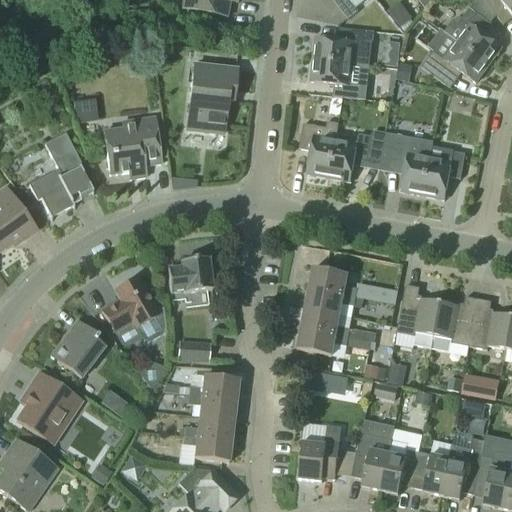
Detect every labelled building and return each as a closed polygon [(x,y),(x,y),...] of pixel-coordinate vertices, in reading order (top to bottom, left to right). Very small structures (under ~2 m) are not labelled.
[(185,0),(184,11),(228,19),(231,3),(238,5),(239,0),(185,0)] [(331,0),(349,22),(359,14),(347,0),(331,0)] [(511,0),(489,0),(485,3),(500,24),(510,16),(511,18),(511,0)] [(398,5),(388,13),(400,29),(411,20),(398,5)] [(456,43),(464,49),(489,68),(502,49),(483,35),(490,26),(469,10),(456,28),(463,33),(456,43)] [(339,43),(315,40),(313,63),(369,68),(371,46),(373,44),(374,35),(364,34),(340,31),(339,43)] [(489,68),(457,44),(456,44),(443,61),(433,53),(421,69),(445,87),(456,71),(475,86),(489,68)] [(236,53),(191,51),(190,64),(236,67),(236,53)] [(333,99),(359,102),(365,103),(369,68),(313,63),(310,85),(334,88),(333,99)] [(396,82),(408,85),(412,67),(400,65),(396,82)] [(223,136),(223,135),(227,104),(233,104),(236,73),(194,68),(187,132),(223,136)] [(295,99),(293,111),(305,113),(307,100),(295,99)] [(73,101),(74,122),(97,121),(96,100),(73,101)] [(104,134),(110,178),(129,175),(130,182),(145,180),(144,169),(160,166),(154,120),(122,125),(123,131),(104,134)] [(328,124),(326,130),(304,126),(299,152),(311,154),(306,178),(328,182),(336,142),(339,126),(328,124)] [(336,142),(328,182),(351,186),(355,162),(380,167),(386,136),(375,133),(371,139),(359,137),(357,146),(336,142)] [(58,172),(29,188),(37,204),(41,202),(52,224),(76,212),(70,201),(78,197),(80,201),(93,194),(79,169),(82,167),(65,136),(44,147),(58,172)] [(401,195),(423,199),(433,147),(433,144),(412,140),(386,136),(380,167),(405,172),(401,195)] [(453,154),(454,150),(433,147),(423,199),(445,203),(449,180),(461,182),(466,156),(453,154)] [(0,196),(0,252),(20,238),(23,241),(35,232),(6,192),(0,196)] [(208,307),(207,293),(212,293),(208,261),(202,262),(198,258),(189,260),(186,263),(180,264),(181,271),(167,273),(171,303),(185,301),(185,305),(190,304),(190,309),(208,307)] [(310,290),(355,299),(356,292),(346,290),(348,278),(314,270),(310,290)] [(163,307),(153,312),(136,281),(115,293),(120,303),(102,313),(113,334),(132,324),(136,330),(143,343),(149,344),(163,336),(167,338),(163,307)] [(414,348),(432,351),(441,305),(418,301),(420,291),(406,288),(397,336),(416,340),(414,348)] [(310,290),(306,311),(340,318),(342,307),(354,309),(356,299),(355,299),(310,290)] [(384,305),(395,307),(397,295),(386,293),(384,305)] [(356,299),(354,309),(361,311),(363,301),(356,299)] [(451,346),(469,350),(479,302),(466,300),(464,310),(441,305),(432,351),(449,355),(451,346)] [(488,350),(506,353),(511,322),(511,319),(490,315),(492,305),(479,302),(469,350),(488,353),(488,350)] [(302,331),(348,340),(350,332),(338,328),(339,326),(340,318),(306,311),(302,331)] [(99,339),(77,323),(50,359),(80,382),(104,350),(95,343),(99,339)] [(335,347),(346,349),(348,340),(302,331),(298,352),(332,359),(335,347)] [(348,340),(354,342),(371,345),(373,345),(375,336),(350,331),(348,340)] [(346,349),(369,353),(369,351),(371,345),(354,342),(348,340),(346,349)] [(178,363),(207,365),(209,347),(179,345),(178,363)] [(137,373),(152,392),(163,370),(154,366),(146,366),(137,373)] [(386,386),(389,369),(378,367),(377,369),(366,367),(364,379),(375,381),(375,384),(386,386)] [(390,370),(387,385),(403,388),(406,373),(390,370)] [(325,376),(313,374),(310,391),(320,393),(322,393),(325,376)] [(26,408),(16,423),(53,448),(81,405),(38,375),(19,404),(26,408)] [(499,384),(465,377),(462,396),(496,404),(499,384)] [(188,398),(236,404),(238,382),(203,378),(202,390),(189,389),(188,398)] [(447,392),(460,394),(462,382),(449,380),(447,392)] [(397,390),(376,386),(373,399),(395,404),(397,390)] [(178,396),(188,398),(189,390),(179,389),(178,396)] [(431,397),(417,394),(414,406),(428,409),(431,397)] [(233,424),(236,404),(188,398),(187,407),(200,408),(198,420),(233,424)] [(486,407),(464,402),(461,417),(483,421),(486,407)] [(114,415),(122,422),(131,410),(122,403),(114,415)] [(231,444),(233,424),(198,420),(197,431),(185,429),(184,438),(231,444)] [(326,429),(324,447),(303,445),(298,482),(321,485),(322,481),(334,483),(340,430),(326,429)] [(380,494),(390,448),(391,442),(361,436),(351,480),(363,482),(362,490),(380,494)] [(196,470),(197,461),(228,465),(231,444),(184,438),(182,447),(181,447),(179,468),(196,470)] [(483,508),(500,511),(501,511),(509,476),(511,463),(511,444),(486,439),(482,458),(473,498),(484,501),(483,508)] [(11,462),(0,478),(0,494),(25,511),(28,511),(57,471),(15,442),(5,457),(11,462)] [(391,442),(390,448),(380,494),(398,498),(400,488),(412,491),(419,456),(407,453),(408,446),(391,442)] [(430,458),(419,456),(412,491),(423,493),(423,495),(441,499),(453,447),(434,443),(430,458)] [(471,451),(453,447),(441,499),(460,503),(461,496),(473,498),(482,458),(470,456),(471,451)] [(132,482),(138,480),(146,469),(129,459),(120,474),(132,482)] [(98,466),(89,479),(103,488),(112,475),(98,466)] [(178,486),(188,496),(172,511),(217,511),(220,510),(222,511),(225,511),(238,500),(212,473),(192,471),(178,486)] [(511,511),(511,476),(509,476),(501,511),(511,511)]
